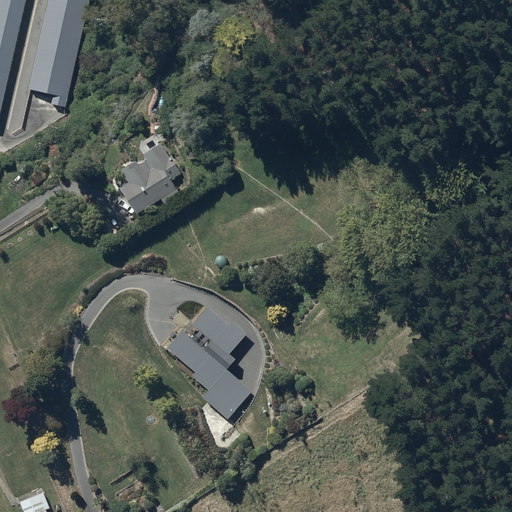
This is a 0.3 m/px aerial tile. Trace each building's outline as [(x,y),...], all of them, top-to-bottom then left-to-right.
[(0,0),(0,114),(25,0),(0,0)] [(65,107),(89,0),(49,0),(27,98),(65,107)] [(184,180),(163,142),(120,164),(129,180),(120,184),(138,211),(184,180)] [(246,333),(206,299),(164,347),(195,372),(191,376),(208,390),(202,397),(227,419),(252,391),(227,370),(235,360),(228,354),(246,333)] [(49,508),(43,492),(20,501),(24,511),(47,511),(47,509),(49,508)]
